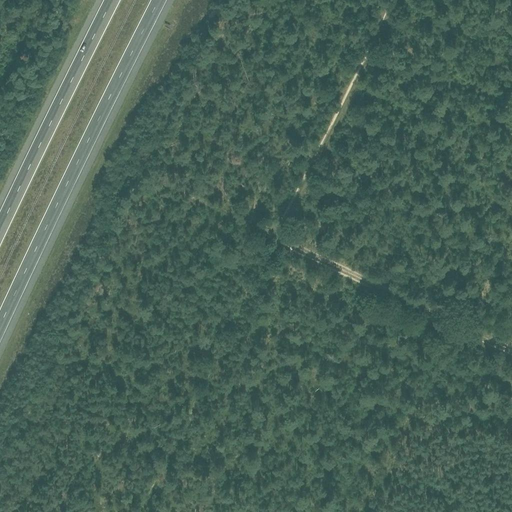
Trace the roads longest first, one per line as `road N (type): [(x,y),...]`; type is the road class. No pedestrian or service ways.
road 1 (track): [(511,347),(287,234),(289,214),(398,0)]
road 2 (motorway): [(0,324),(158,0)]
road 3 (motorway): [(111,0),(0,228)]
